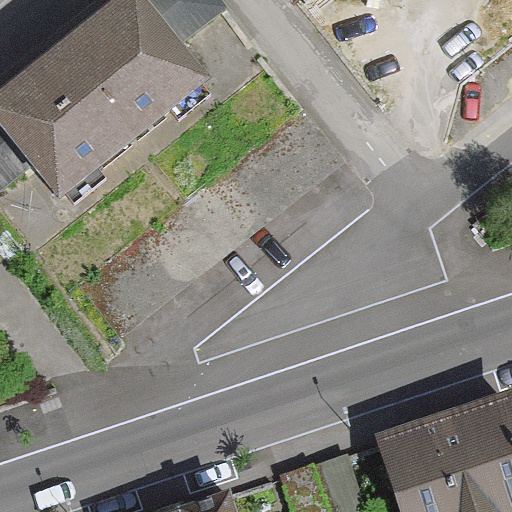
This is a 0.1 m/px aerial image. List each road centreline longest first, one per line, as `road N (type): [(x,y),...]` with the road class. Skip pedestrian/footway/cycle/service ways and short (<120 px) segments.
road 1 (secondary): [(297,393),(0,498)]
road 2 (residential): [(255,0),(424,215)]
road 3 (residential): [(297,393),(333,288),(424,215)]
road 4 (secondary): [(511,322),(297,393)]
